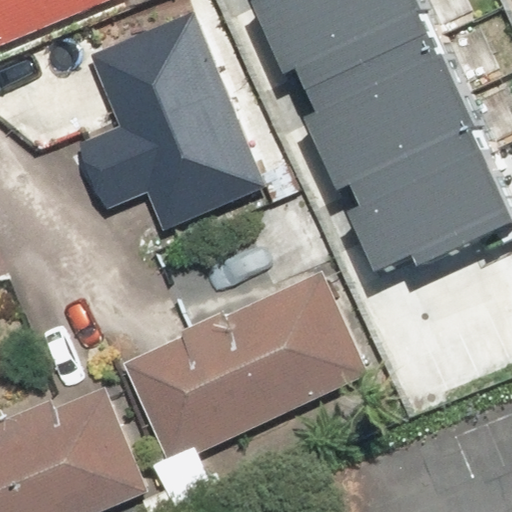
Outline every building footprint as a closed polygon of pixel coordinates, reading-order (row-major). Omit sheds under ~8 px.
[(0,0),(0,40),(100,0),(0,0)] [(141,248),(298,185),(223,0),(216,0),(102,46),(130,114),(93,129),(141,248)] [(280,0),(290,22),(340,0),(280,0)] [(320,55),(328,76),(452,21),(441,0),(340,0),(290,22),(307,61),(320,55)] [(452,21),(328,76),(339,99),(330,103),(346,138),(478,78),(452,21)] [(377,171),(387,196),(508,143),(478,78),(346,138),(361,177),(377,171)] [(511,224),(511,151),(508,143),(387,196),(376,201),(400,256),(437,241),(442,254),(511,224)] [(361,272),(145,359),(184,454),(400,367),(361,272)] [(0,423),(0,511),(75,511),(167,475),(126,373),(0,423)]
